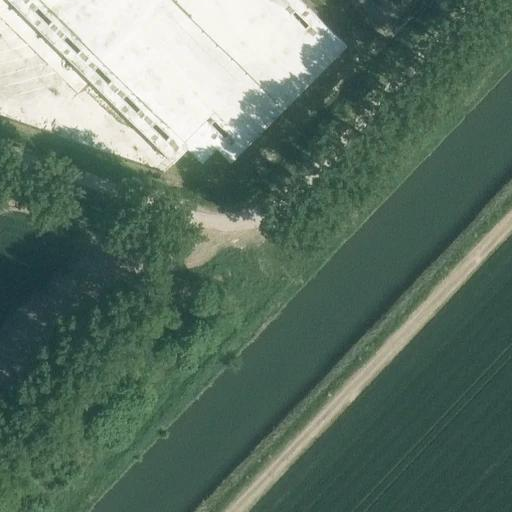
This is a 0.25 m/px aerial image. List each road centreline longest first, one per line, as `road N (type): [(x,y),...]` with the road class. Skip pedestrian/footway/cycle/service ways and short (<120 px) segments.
road 1 (track): [(233,511),(511,218)]
road 2 (unclassified): [(234,222),(282,203),(472,0)]
road 3 (unclassified): [(234,222),(185,216),(0,154)]
